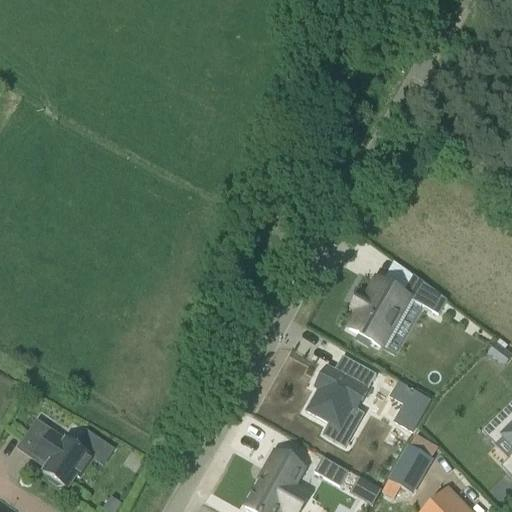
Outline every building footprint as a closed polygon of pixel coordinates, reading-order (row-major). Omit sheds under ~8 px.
[(372,345),(381,350),(409,300),(378,282),(368,300),(361,296),(352,311),(359,315),(349,332),(358,337),(356,342),(369,350),(372,345)] [(495,346),(487,357),(495,362),(503,352),(495,346)] [(334,375),(327,371),(319,386),(322,388),(307,414),(341,434),(353,413),(356,415),(376,379),(343,359),(334,375)] [(511,404),(482,434),(495,448),(502,441),(511,451),(511,459),(501,470),(511,481),(511,404)] [(21,449),(49,467),(43,476),(49,480),(49,484),(57,489),(62,489),(67,492),(76,479),(80,482),(93,462),(66,443),(65,444),(37,426),(21,449)] [(409,451),(408,450),(390,482),(413,496),(431,464),(430,463),(409,451)] [(302,469),(275,453),(244,508),(250,511),(277,511),(279,510),(281,511),(297,511),(307,496),(292,487),(302,469)] [(401,489),(390,482),(381,497),(393,503),(401,489)] [(466,511),(447,493),(427,511),(466,511)]
